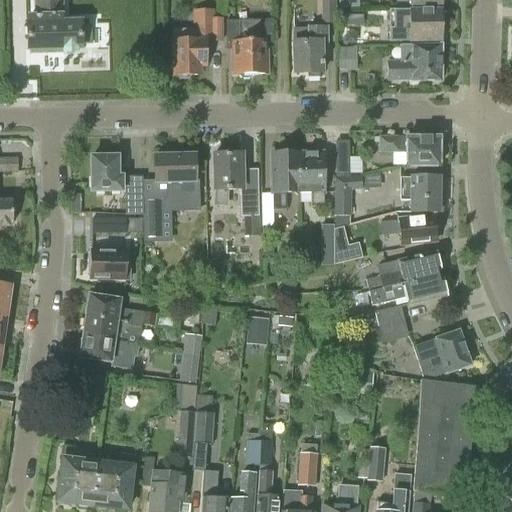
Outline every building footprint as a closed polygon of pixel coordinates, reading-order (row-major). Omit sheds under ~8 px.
[(29,16),(29,23),(26,23),(27,49),(63,48),(63,53),(76,53),(76,48),(79,47),(78,21),(61,22),(60,0),(35,0),(36,16),(29,16)] [(335,24),(334,0),(320,0),(321,24),(335,24)] [(337,0),(338,11),(353,10),(352,0),(337,0)] [(389,42),(408,42),(439,42),(439,10),(408,11),(408,28),(389,28),(389,42)] [(171,30),(172,75),(198,75),(198,66),(204,66),(203,41),(209,41),(209,40),(220,40),(220,17),(214,17),(214,11),(191,11),(192,29),(171,30)] [(226,51),(230,51),(231,75),(264,74),(264,45),(273,45),(272,21),(225,22),(226,51)] [(319,45),(328,45),(327,28),(293,29),(293,43),(291,43),(292,74),(320,73),(319,45)] [(386,80),(409,80),(409,81),(438,81),(438,46),(409,46),(399,46),(399,62),(386,62),(386,80)] [(338,72),(356,72),(356,49),(338,49),(338,72)] [(378,153),(405,153),(405,166),(437,166),(437,138),(378,137),(378,153)] [(322,152),(296,153),(296,192),(310,192),(310,208),(323,208),(322,152)] [(296,192),(296,153),(270,153),(271,211),(285,211),(285,193),(296,192)] [(241,189),(242,238),(259,237),(258,171),(241,172),(240,154),(212,155),(213,190),(213,207),(227,208),(228,190),(241,189)] [(142,177),(141,216),(142,242),(160,241),(160,213),(198,212),(198,181),(193,181),(192,155),(154,156),(155,182),(153,182),(153,193),(142,194),(142,177)] [(124,216),(141,216),(142,177),(117,177),(116,158),(91,158),(92,193),(124,192),(124,216)] [(17,159),(0,159),(0,227),(9,227),(9,224),(12,224),(12,201),(0,201),(0,174),(18,174),(17,159)] [(359,175),(335,178),(335,180),(333,180),(333,225),(350,225),(351,192),(380,190),(379,173),(359,177),(359,175)] [(410,214),(438,214),(438,179),(400,179),(399,202),(410,202),(410,214)] [(381,237),(398,235),(399,245),(434,241),(431,217),(412,219),(412,216),(396,218),(396,215),(379,218),(381,237)] [(140,219),(91,219),(91,235),(141,236),(140,219)] [(320,267),(331,267),(332,226),(320,227),(320,267)] [(343,228),(334,231),(333,255),(333,267),(362,259),(358,244),(348,247),(344,232),(343,228)] [(90,252),(90,278),(128,279),(128,265),(123,265),(123,253),(90,252)] [(368,293),(441,275),(435,253),(376,268),(378,278),(365,282),(368,293)] [(441,275),(368,293),(372,308),(406,299),(408,307),(447,297),(441,275)] [(0,318),(5,319),(9,288),(0,286),(0,318)] [(83,317),(84,317),(154,327),(156,316),(118,310),(119,302),(89,297),(87,307),(84,308),(83,317)] [(374,314),(377,328),(404,323),(400,308),(374,314)] [(251,316),(248,344),(270,346),(273,318),(251,316)] [(154,327),(84,317),(86,319),(85,320),(82,321),(81,328),(84,331),(83,338),(139,346),(142,326),(154,328),(154,327)] [(422,378),(431,379),(469,367),(459,332),(412,347),(422,378)] [(184,336),(181,355),(198,358),(201,338),(184,336)] [(83,338),(83,339),(80,340),(79,348),(81,350),(80,359),(110,363),(109,368),(131,371),(133,360),(137,361),(139,346),(83,338)] [(198,358),(181,355),(178,383),(195,385),(198,358)] [(85,392),(103,395),(106,374),(82,370),(80,384),(86,385),(85,392)] [(343,372),(341,394),(370,396),(372,375),(343,372)] [(412,493),(414,493),(432,494),(463,497),(475,389),(424,384),(419,439),(412,493)] [(195,396),(194,412),(196,412),(195,428),(193,445),(211,446),(214,414),(211,414),(212,397),(195,396)] [(179,412),(178,426),(195,428),(196,412),(194,412),(194,413),(179,412)] [(195,428),(178,426),(176,458),(192,459),(193,445),(195,428)] [(243,466),(268,468),(271,433),(259,432),(258,436),(246,435),(243,466)] [(86,509),(88,507),(92,508),(97,465),(79,463),(80,451),(63,448),(56,503),(76,506),(77,509),(86,509)] [(385,450),(368,449),(366,483),(382,484),(385,450)] [(92,508),(95,508),(97,511),(103,511),(104,511),(107,509),(128,511),(133,469),(134,457),(120,455),(116,459),(115,467),(97,465),(92,508)] [(296,488),(315,489),(315,486),(323,486),(325,457),(299,455),(296,488)] [(143,473),(151,474),(153,458),(145,457),(143,473)] [(201,511),(226,511),(227,501),(216,500),(217,472),(204,471),(202,499),(201,511)] [(258,472),(254,511),(275,511),(277,498),(270,497),(272,473),(258,472)] [(175,511),(176,503),(183,504),(185,476),(152,473),(148,511),(175,511)] [(229,511),(251,511),(252,501),(254,475),(240,473),(238,493),(242,494),(241,500),(230,500),(229,511)] [(406,511),(409,477),(394,475),(391,506),(376,504),(375,511),(406,511)] [(357,488),(338,486),(336,507),(322,506),(321,511),(358,511),(359,509),(356,509),(357,488)] [(283,492),(281,511),(310,511),(312,499),(301,498),(301,493),(283,492)] [(432,494),(414,493),(412,511),(427,511),(428,509),(432,494)]
